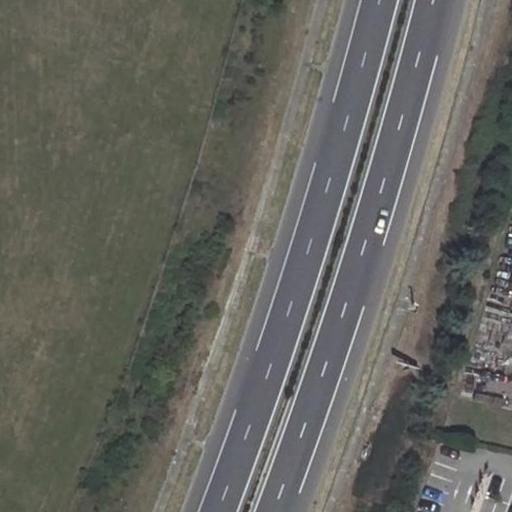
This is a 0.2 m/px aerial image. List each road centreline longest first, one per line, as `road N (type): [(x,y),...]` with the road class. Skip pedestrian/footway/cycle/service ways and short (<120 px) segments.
road 1 (motorway): [(377,0),(285,312),(215,511)]
road 2 (motorway): [(272,511),(431,0)]
